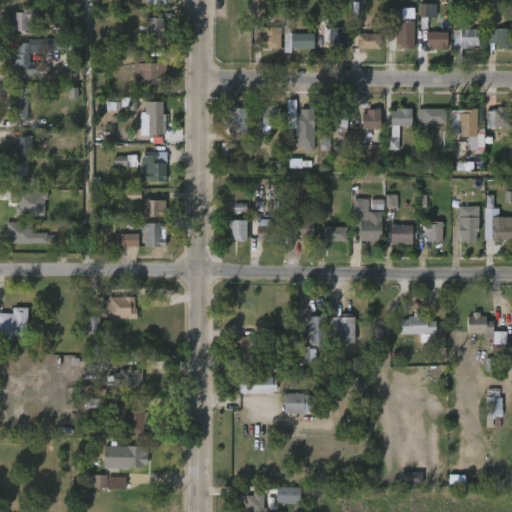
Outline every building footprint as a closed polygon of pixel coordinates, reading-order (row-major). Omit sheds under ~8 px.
[(261,19),(261,27),(280,27),(279,48),(270,48),(270,43),(252,43),(251,0),(263,0),(263,19),(261,19)] [(436,17),(435,4),(419,4),(419,17),(436,17)] [(27,22),(27,32),(18,32),(18,30),(12,30),(12,24),(9,24),(9,16),(12,16),(12,11),(18,11),(18,8),(38,8),(38,19),(27,19),(27,22)] [(401,8),(401,20),(413,20),(413,48),(404,48),(404,47),(399,47),(399,43),(395,43),(395,21),(387,21),(387,8),(401,8)] [(162,20),(162,22),(165,22),(165,33),(162,33),(162,44),(154,44),(154,33),(138,33),(138,26),(145,26),(146,17),(162,17),(162,20)] [(54,33),(65,33),(65,23),(54,23),(54,33)] [(347,28),(346,48),(338,47),(338,43),(329,43),(329,40),(322,40),(323,28),(328,28),(328,27),(347,28)] [(511,48),(499,47),(500,44),(495,44),(495,27),(511,27),(511,48)] [(462,48),(452,48),(452,29),(479,28),(478,45),(471,45),(471,47),(462,48)] [(434,31),(447,32),(446,49),(431,48),(431,46),(425,46),(426,31),(434,31)] [(294,47),(290,47),(290,33),(313,33),(313,47),(294,47)] [(379,33),(379,48),(362,48),(362,52),(357,52),(356,47),(350,47),(350,34),(379,33)] [(28,42),(28,59),(32,59),(32,64),(35,64),(35,75),(21,75),(21,71),(14,71),(14,64),(12,64),(12,53),(16,53),(16,42),(28,42)] [(145,62),(165,62),(164,83),(145,83),(145,86),(127,85),(127,78),(132,78),(133,53),(145,53),(145,62)] [(29,85),(28,92),(26,92),(25,119),(12,117),(12,111),(8,111),(9,105),(12,105),(12,97),(18,97),(19,95),(20,95),(20,92),(17,92),(17,85),(29,85)] [(297,100),(296,113),(300,113),(300,109),(315,109),(314,152),(304,152),(304,148),(295,147),(296,129),(288,129),(288,100),(297,100)] [(157,102),(157,114),(166,114),(166,136),(149,136),(149,112),(146,112),(146,102),(157,102)] [(274,105),(274,108),(279,108),(279,126),(269,126),(269,129),(262,129),(262,126),(261,126),(261,108),(267,108),(267,105),(274,105)] [(504,106),(504,108),(509,109),(509,127),(486,126),(486,110),(497,109),(497,106),(504,106)] [(246,107),(246,132),(228,132),(228,128),(219,128),(220,112),(227,112),(227,107),(246,107)] [(346,107),(346,132),(339,132),(339,126),(328,126),(328,107),(346,107)] [(411,108),(410,125),(398,125),(398,149),(385,149),(385,136),(390,137),(390,110),(395,110),(395,107),(411,108)] [(362,129),(362,139),(368,140),(368,145),(352,145),(353,114),(367,113),(367,110),(381,108),(380,129),(362,129)] [(476,118),(476,136),(458,136),(458,124),(457,124),(458,113),(462,113),(462,109),(476,108),(476,118)] [(447,109),(447,124),(418,123),(418,110),(447,109)] [(30,135),(30,138),(32,138),(32,144),(30,143),(30,145),(34,146),(34,156),(11,156),(11,137),(15,137),(15,135),(30,135)] [(165,172),(164,181),(144,181),(144,172),(141,172),(143,151),(165,152),(165,172)] [(135,155),(113,156),(114,167),(136,166),(135,155)] [(27,162),(10,163),(11,182),(28,182),(27,162)] [(16,217),(46,216),(45,192),(10,192),(10,201),(16,201),(16,217)] [(491,209),(491,216),(511,216),(511,239),(502,239),(502,242),(493,242),(493,234),(491,234),(491,238),(484,238),(485,194),(497,195),(497,208),(491,209)] [(396,195),(385,195),(385,209),(397,208),(396,195)] [(152,198),(152,200),(164,200),(164,217),(143,216),(143,198),(152,198)] [(363,198),(367,199),(367,212),(380,212),(380,241),(359,241),(359,236),(351,236),(351,211),(353,211),(353,198),(363,198)] [(475,200),(475,206),(478,206),(477,232),(475,232),(475,242),(460,241),(460,237),(457,237),(458,206),(467,206),(467,200),(475,200)] [(328,216),(328,203),(316,203),(316,216),(328,216)] [(312,220),(312,241),(299,240),(299,236),(285,236),(286,213),(297,214),(296,220),(312,220)] [(246,220),(245,240),(232,240),(232,236),(227,236),(227,220),(246,220)] [(270,220),(270,227),(282,227),(281,242),(258,241),(258,226),(264,220),(270,220)] [(442,221),(442,241),(426,241),(426,233),(424,233),(424,223),(431,223),(431,221),(442,221)] [(30,222),(30,232),(45,232),(45,243),(6,244),(6,222),(30,222)] [(160,232),(160,238),(164,238),(164,247),(143,246),(142,239),(143,239),(143,232),(140,232),(141,223),(164,223),(164,229),(160,229),(160,232)] [(395,223),(395,224),(411,225),(411,245),(389,244),(390,223),(395,223)] [(328,225),(346,226),(346,241),(323,241),(323,226),(328,225)] [(119,232),(137,234),(137,246),(111,245),(111,232),(119,232)] [(134,297),(134,319),(107,319),(107,317),(99,317),(99,299),(107,299),(107,296),(134,297)] [(28,308),(27,332),(22,332),(21,338),(7,340),(7,337),(0,337),(0,314),(12,314),(13,308),(28,308)] [(480,313),(480,316),(487,316),(487,320),(494,320),(493,338),(485,338),(485,333),(468,333),(468,316),(473,316),(473,312),(480,312),(480,313)] [(319,313),(319,314),(326,314),(325,347),(315,347),(315,344),(309,344),(309,338),(306,338),(307,313),(319,313)] [(354,342),(337,343),(336,317),(339,317),(339,313),(351,313),(351,317),(353,317),(354,342)] [(420,313),(420,316),(426,316),(426,321),(435,321),(435,333),(429,333),(429,341),(419,341),(419,334),(399,334),(400,316),(413,317),(413,313),(420,313)] [(99,334),(99,317),(87,317),(86,333),(99,334)] [(291,330),(291,366),(266,366),(266,361),(238,361),(238,353),(235,353),(235,336),(265,336),(265,330),(291,330)] [(506,345),(506,332),(493,332),(493,344),(506,345)] [(316,363),(315,348),(293,348),(293,363),(316,363)] [(141,386),(111,386),(111,372),(119,372),(119,370),(141,370),(141,386)] [(273,376),(273,378),(277,378),(277,391),(273,391),(273,393),(238,393),(238,376),(273,376)] [(303,393),(303,395),(318,395),(317,412),(283,414),(283,393),(303,393)] [(502,398),(485,398),(485,417),(501,417),(502,398)] [(85,399),(84,412),(99,412),(99,399),(85,399)] [(144,404),(144,413),(149,413),(149,424),(144,424),(144,435),(125,435),(125,404),(144,404)] [(500,442),(485,441),(486,416),(500,416),(500,442)] [(115,442),(115,446),(142,446),(142,454),(146,454),(145,465),(141,465),(141,468),(127,468),(127,470),(102,468),(103,446),(109,446),(109,442),(115,442)] [(421,472),(401,473),(401,485),(421,485),(421,472)] [(126,477),(93,476),(92,489),(125,490),(126,477)] [(300,504),(300,488),(276,487),(276,503),(300,504)] [(265,494),(264,507),(269,508),(268,511),(245,511),(246,495),(254,495),(254,491),(265,491),(265,494)]
